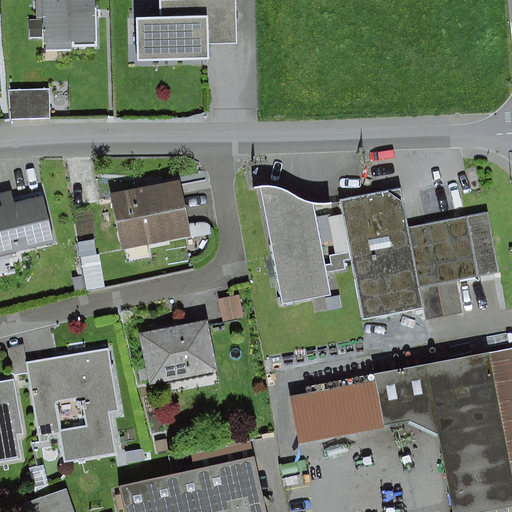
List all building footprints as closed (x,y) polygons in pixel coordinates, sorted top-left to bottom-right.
[(100,0),(36,0),(37,52),(101,51),(100,0)] [(243,0),(158,0),(159,15),(136,17),(138,70),(215,68),(215,51),(245,50),(243,0)] [(52,92),(13,93),(13,120),(52,119),(52,92)] [(189,178),(116,191),(127,250),(200,237),(189,178)] [(502,272),(493,211),(414,224),(406,186),(337,197),(320,197),(278,184),(256,187),(278,304),(342,296),(357,292),(360,320),(427,309),(430,323),(467,317),(461,278),(502,272)] [(45,199),(0,209),(0,257),(56,245),(45,199)] [(105,283),(103,249),(79,250),(81,285),(105,283)] [(215,319),(142,330),(150,384),(223,373),(215,319)] [(511,347),(459,358),(295,392),(305,441),(417,419),(440,431),(456,511),(511,500),(511,347)] [(115,348),(28,362),(42,447),(64,444),(67,462),(119,454),(112,413),(125,410),(115,348)] [(17,383),(0,385),(0,464),(28,460),(17,383)] [(274,511),(264,458),(131,486),(136,511),(274,511)] [(79,511),(73,495),(34,511),(79,511)]
